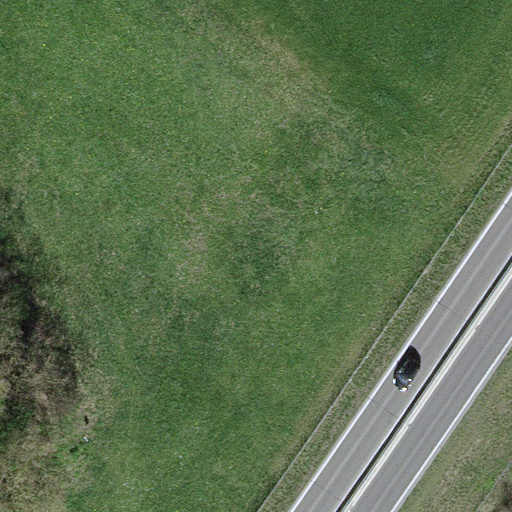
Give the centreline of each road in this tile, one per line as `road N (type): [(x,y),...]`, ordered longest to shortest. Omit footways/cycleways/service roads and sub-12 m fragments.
road 1 (trunk): [(511,220),(309,511)]
road 2 (trunk): [(365,511),(511,303)]
